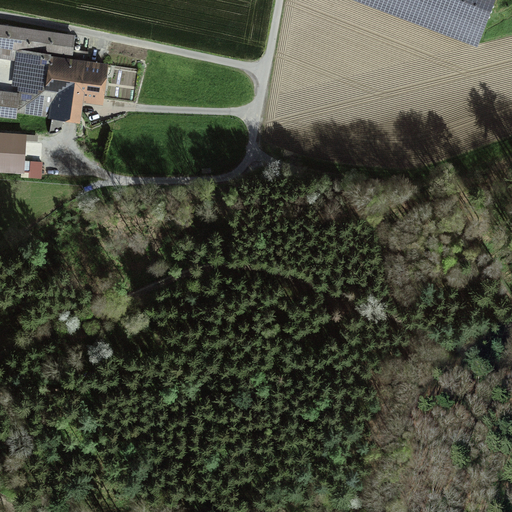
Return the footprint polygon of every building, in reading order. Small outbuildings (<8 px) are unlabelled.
[(494,0),(358,0),(478,45),(494,0)] [(72,55),(76,33),(0,22),(0,58),(14,60),(16,49),(19,48),(51,51),(50,52),(72,55)] [(45,88),(48,64),(50,52),(51,51),(19,48),(16,49),(14,60),(11,85),(18,85),(45,88)] [(83,101),(103,104),(109,61),(72,55),(50,52),(48,64),(45,88),(58,89),(50,101),(48,117),(80,122),(83,101)] [(45,88),(18,85),(17,91),(19,91),(17,112),(48,117),(50,101),(58,89),(45,88)] [(17,91),(0,89),(0,116),(16,118),(17,112),(19,91),(17,91)] [(0,171),(24,173),(26,134),(0,131),(0,171)]
